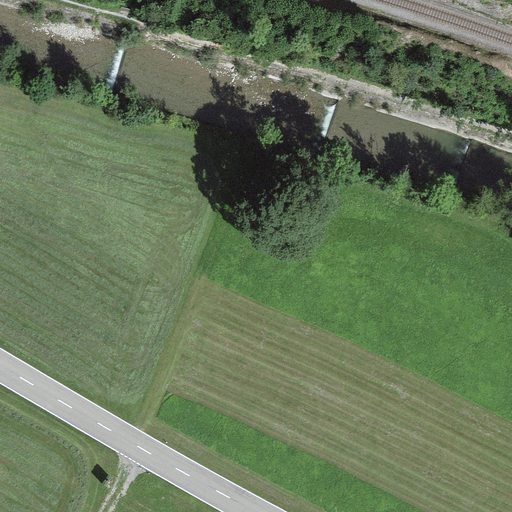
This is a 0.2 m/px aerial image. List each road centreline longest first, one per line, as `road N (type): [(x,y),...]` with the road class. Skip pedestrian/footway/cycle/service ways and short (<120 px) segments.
road 1 (track): [(235,202),(108,511)]
road 2 (primary): [(255,511),(0,366)]
